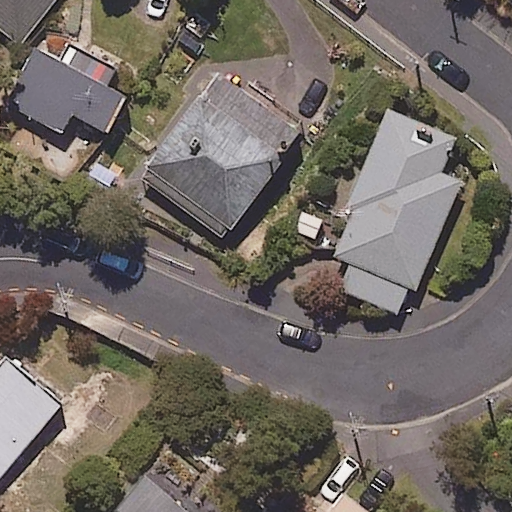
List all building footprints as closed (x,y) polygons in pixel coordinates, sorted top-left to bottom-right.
[(56,0),(0,0),(0,32),(19,48),(56,0)] [(117,66),(46,27),(4,106),(59,136),(69,118),(105,137),(125,100),(105,89),(117,66)] [(304,137),(221,72),(138,178),(221,243),(304,137)] [(455,139),(388,111),(343,217),(351,221),(323,287),(402,320),(459,186),(438,177),(455,139)] [(0,479),(60,406),(6,362),(0,368),(0,479)] [(180,511),(142,480),(115,511),(180,511)] [(358,511),(341,498),(329,511),(358,511)]
